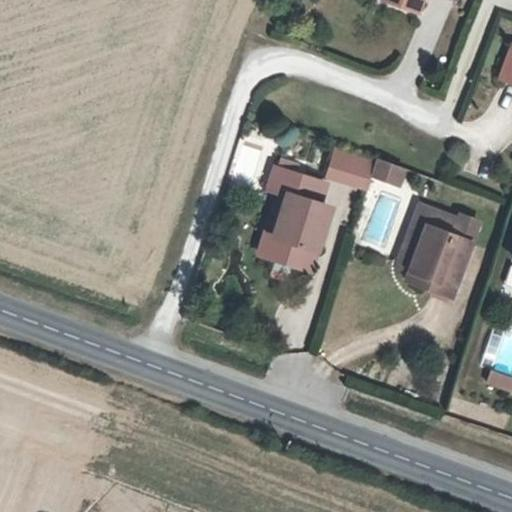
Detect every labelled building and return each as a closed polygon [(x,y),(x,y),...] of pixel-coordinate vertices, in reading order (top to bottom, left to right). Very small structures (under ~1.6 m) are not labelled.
[(398,0),(397,5),(416,12),(420,0),(398,0)] [(511,83),(511,43),(498,78),(511,83)] [(362,190),(373,155),(332,143),(321,178),(362,190)] [(400,166),(374,156),(368,173),(395,183),(400,166)] [(273,191),(280,168),(270,165),(263,188),(273,191)] [(259,255),(291,266),(297,249),(304,247),(315,250),(328,209),(322,207),(314,204),(320,181),(280,168),(273,191),(275,192),(286,195),(274,237),(266,234),(259,255)] [(314,204),(322,207),(329,184),(320,181),(314,204)] [(286,195),(275,192),(261,233),(266,234),(274,237),(286,195)] [(416,250),(431,210),(419,206),(404,245),(416,250)] [(396,265),(408,270),(422,275),(419,284),(449,295),(476,222),(459,216),(457,220),(431,210),(416,250),(404,245),(396,265)] [(297,249),(291,266),(309,271),(315,250),(304,247),(297,249)] [(422,275),(408,270),(405,279),(419,284),(422,275)] [(483,383),(506,392),(511,378),(511,332),(504,329),(483,383)]
